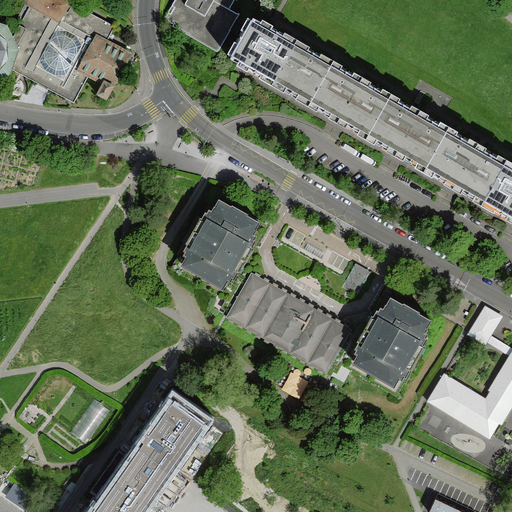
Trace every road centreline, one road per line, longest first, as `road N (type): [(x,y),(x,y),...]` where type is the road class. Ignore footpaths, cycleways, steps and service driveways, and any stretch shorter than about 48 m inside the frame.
road 1 (residential): [(511,304),(223,143),(171,95)]
road 2 (residential): [(171,95),(103,127),(0,112)]
